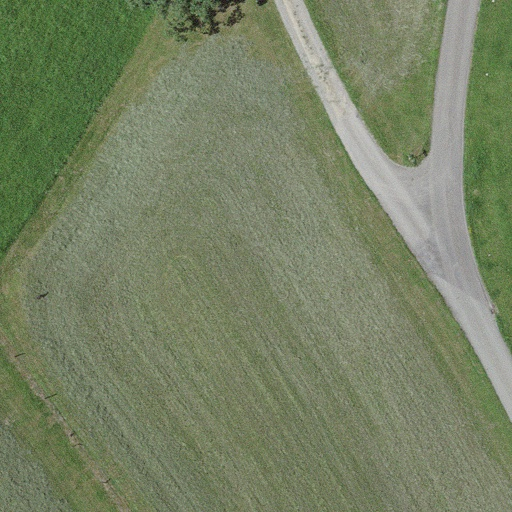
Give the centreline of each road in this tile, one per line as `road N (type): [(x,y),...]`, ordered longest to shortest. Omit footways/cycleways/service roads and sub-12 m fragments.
road 1 (unclassified): [(466,0),(445,129),(447,241),(511,390)]
road 2 (track): [(447,241),(360,148),(289,0)]
